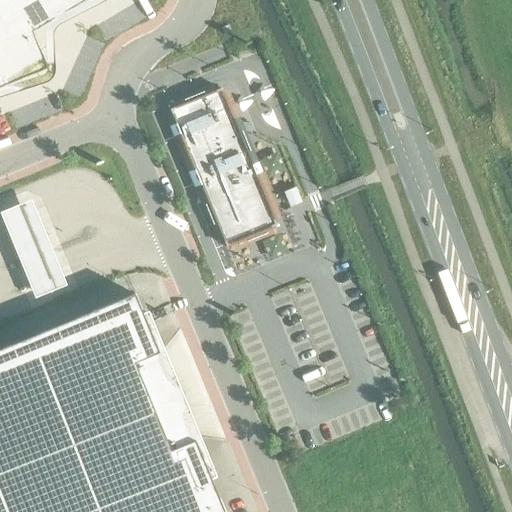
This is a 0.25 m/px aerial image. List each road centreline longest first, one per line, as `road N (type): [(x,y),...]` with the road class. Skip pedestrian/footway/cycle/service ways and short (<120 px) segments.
road 1 (primary): [(338,0),(511,451)]
road 2 (unclassified): [(120,118),(282,511)]
road 3 (primary): [(511,379),(367,0)]
road 4 (unclassified): [(120,118),(123,75),(193,19),(199,0)]
road 5 (unclassified): [(0,165),(120,118)]
